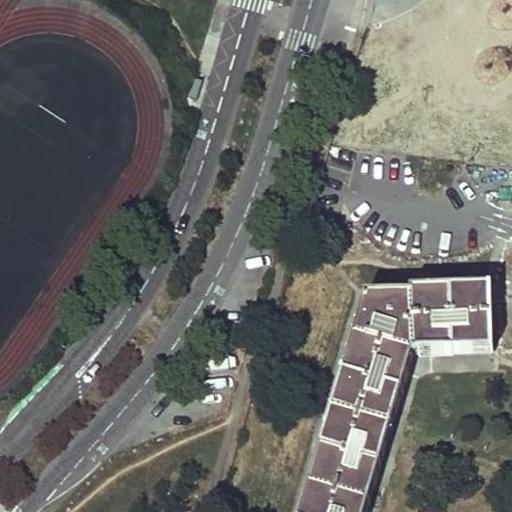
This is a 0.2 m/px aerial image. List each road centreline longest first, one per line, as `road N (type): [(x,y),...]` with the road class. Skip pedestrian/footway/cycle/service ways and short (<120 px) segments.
road 1 (tertiary): [(17,511),(185,317),(242,198),(309,0)]
road 2 (tertiary): [(254,0),(181,228),(146,293),(60,404),(0,460)]
